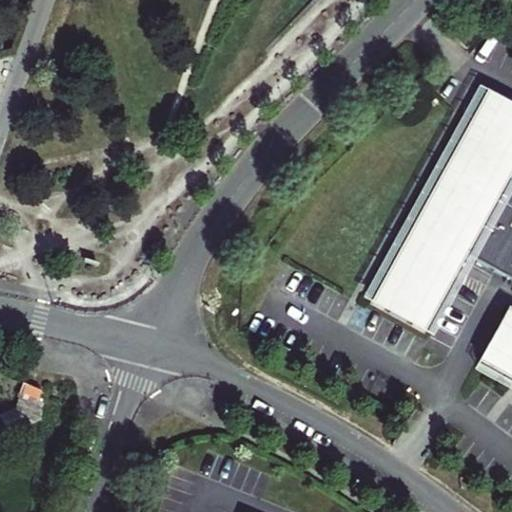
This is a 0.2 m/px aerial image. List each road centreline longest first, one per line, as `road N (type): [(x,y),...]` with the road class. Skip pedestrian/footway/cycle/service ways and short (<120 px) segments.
road 1 (residential): [(148,344),(194,254),(258,162),(416,0)]
road 2 (residential): [(148,344),(297,410),(455,511)]
road 3 (residential): [(95,511),(148,344)]
road 4 (residential): [(0,311),(148,344)]
road 5 (residential): [(0,129),(45,0)]
